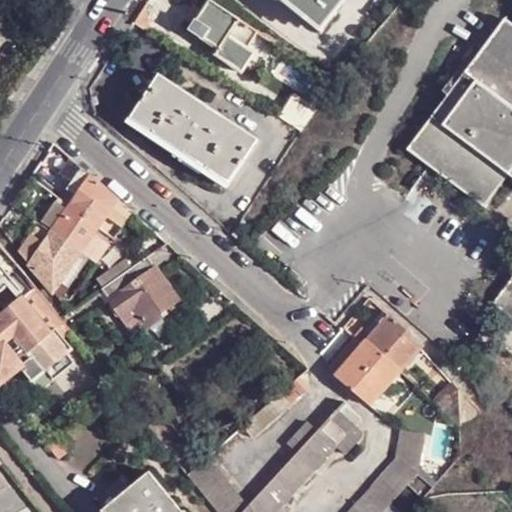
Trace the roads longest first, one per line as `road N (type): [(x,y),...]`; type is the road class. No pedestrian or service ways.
road 1 (residential): [(43,103),(289,319),(314,363)]
road 2 (unknown): [(314,363),(385,442),(379,464),(336,511)]
road 3 (tertiary): [(113,0),(43,103)]
